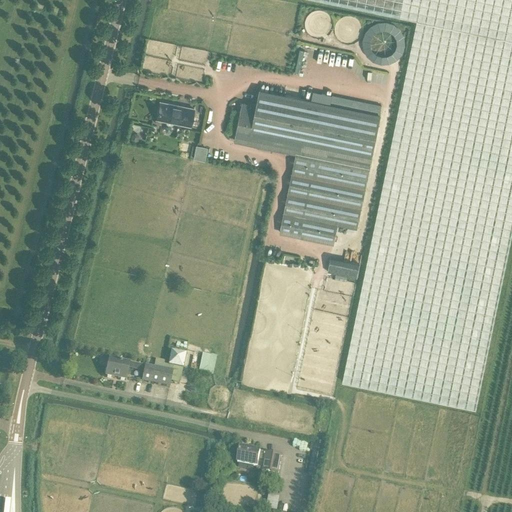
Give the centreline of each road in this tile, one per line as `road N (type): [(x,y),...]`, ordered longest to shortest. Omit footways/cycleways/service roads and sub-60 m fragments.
road 1 (unknown): [(213,96),(230,142),(289,172),(267,231),(275,240),(310,255),(353,248),(363,233),(389,100),(341,86),(236,82)]
road 2 (tertiary): [(10,511),(24,389),(122,0)]
